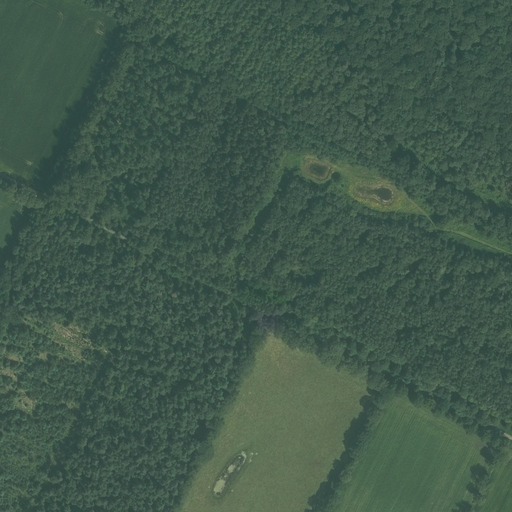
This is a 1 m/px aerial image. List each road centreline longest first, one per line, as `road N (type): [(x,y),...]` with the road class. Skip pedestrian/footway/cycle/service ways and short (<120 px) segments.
road 1 (unclassified): [(0,172),(511,438)]
road 2 (track): [(288,0),(387,77),(511,145)]
